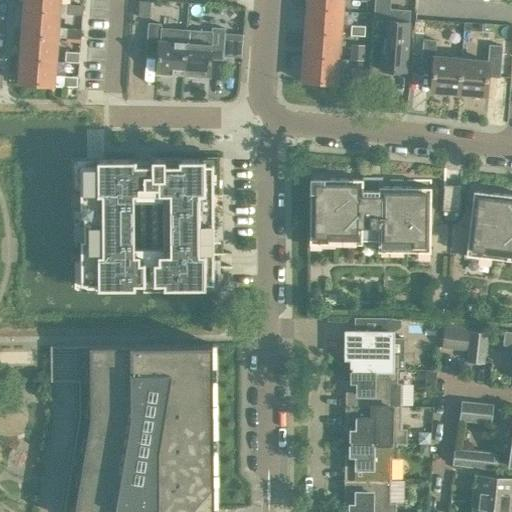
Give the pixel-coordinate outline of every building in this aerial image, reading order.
[(58,8),(58,0),(26,0),(26,10),(57,12),(57,13),(83,15),(84,5),(69,4),(68,9),(58,8)] [(340,11),(341,0),(308,0),(308,9),(340,11)] [(339,35),(340,11),(308,9),(307,33),(339,35)] [(26,10),(24,34),(56,36),(57,13),(57,12),(26,10)] [(409,22),(383,20),(379,70),(406,72),(409,22)] [(157,72),(183,74),(185,42),(160,40),(161,23),(148,22),(146,54),(158,54),(157,72)] [(365,36),(365,26),(351,25),(351,35),(365,36)] [(185,42),(183,74),(209,75),(211,58),(223,59),(225,28),(212,27),(211,44),(185,42)] [(66,37),(81,38),(82,29),(67,28),(66,37)] [(337,59),(339,35),(307,33),(305,57),(337,59)] [(24,34),(22,58),(54,60),(56,36),(24,34)] [(432,90),(459,92),(462,59),(435,56),(436,40),(423,39),(421,71),(432,72),(432,90)] [(351,60),(363,61),(364,45),(352,44),(351,60)] [(462,59),(459,92),(487,95),(488,77),(500,78),(502,45),(489,44),(489,61),(462,59)] [(64,61),(79,62),(79,52),(65,51),(64,61)] [(336,78),(337,59),(305,57),(304,81),(358,85),(359,75),(359,68),(350,67),(349,79),(336,78)] [(54,60),(22,58),(20,83),(52,85),(54,60)] [(62,86),(76,87),(77,77),(63,75),(62,86)] [(135,159),(80,160),(81,287),(220,286),(220,268),(231,268),(231,266),(212,266),(212,255),(231,255),(231,253),(212,253),(212,192),(219,192),(219,159),(164,159),(164,158),(151,158),(151,164),(135,164),(135,159)] [(511,194),(476,190),(474,190),(460,179),(362,178),(310,178),(309,236),(309,249),(377,250),(418,251),(429,251),(465,261),(511,266),(511,194)] [(352,358),(352,369),(398,370),(398,354),(392,354),(392,332),(386,332),(387,317),(355,317),(354,331),(346,331),(346,358),(352,358)] [(442,347),(468,350),(470,329),(445,326),(442,347)] [(486,333),(471,332),(468,360),(483,361),(486,333)] [(49,345),(50,380),(61,380),(66,380),(73,380),(78,380),(79,415),(62,511),(179,511),(183,510),(214,509),(212,343),(49,345)] [(345,380),(345,406),(391,407),(391,406),(391,384),(397,384),(398,370),(352,369),(351,380),(345,380)] [(463,401),(461,418),(490,421),(492,404),(463,401)] [(351,432),(351,443),(397,444),(407,444),(407,428),(401,428),(401,406),(391,406),(391,407),(345,406),(345,432),(351,432)] [(397,458),(397,444),(351,443),(351,454),(345,454),(344,480),(390,481),(391,458),(397,458)] [(501,460),(494,451),(454,447),(452,463),(492,467),(501,460)] [(511,476),(476,473),(471,511),(511,511),(511,509),(511,476)] [(350,506),(349,511),(395,511),(396,502),(390,502),(390,481),(344,480),(344,505),(350,506)]
